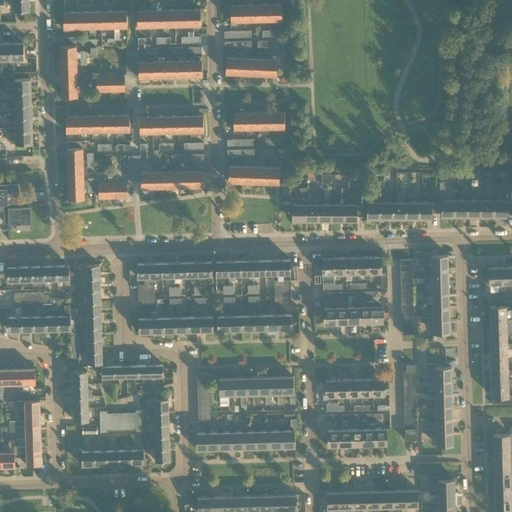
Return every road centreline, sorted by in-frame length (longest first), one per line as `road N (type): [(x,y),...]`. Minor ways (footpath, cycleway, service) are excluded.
road 1 (residential): [(170,487),(187,488),(181,351),(123,349),(122,248)]
road 2 (residential): [(216,242),(210,0)]
road 3 (residential): [(310,459),(304,243)]
road 4 (residential): [(57,487),(52,362),(37,351),(0,346)]
road 5 (unclassified): [(304,243),(462,237)]
road 6 (residential): [(310,459),(468,457)]
road 7 (residential): [(43,30),(51,166)]
